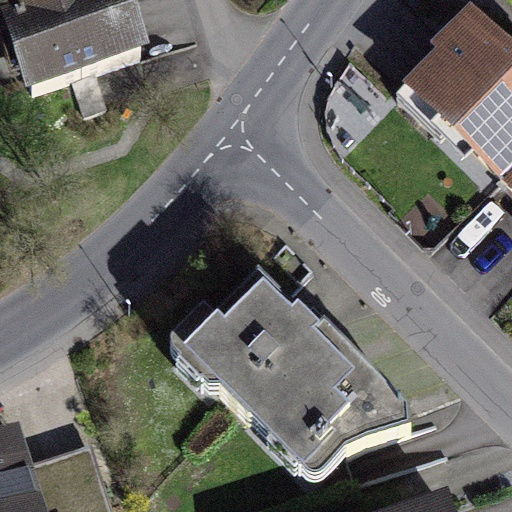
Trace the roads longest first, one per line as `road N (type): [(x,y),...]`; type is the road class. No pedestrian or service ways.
road 1 (residential): [(234,133),(511,406)]
road 2 (residential): [(0,336),(127,251),(234,133)]
road 3 (residential): [(234,133),(330,0)]
